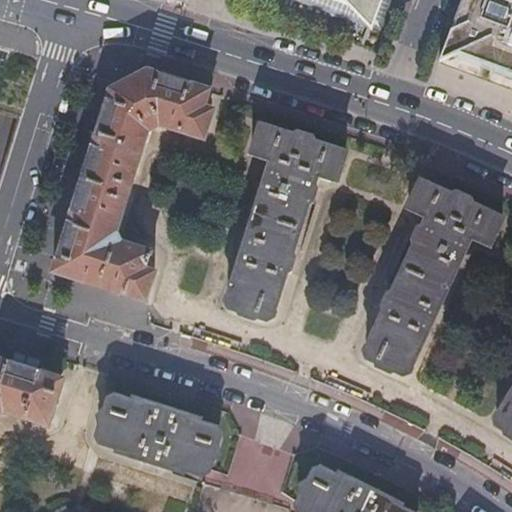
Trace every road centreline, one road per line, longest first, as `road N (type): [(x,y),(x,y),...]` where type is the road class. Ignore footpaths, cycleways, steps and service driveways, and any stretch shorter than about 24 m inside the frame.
road 1 (residential): [(500,511),(266,390),(0,310)]
road 2 (secondary): [(68,13),(390,106)]
road 3 (residential): [(0,235),(68,13)]
road 4 (secondary): [(390,106),(511,154)]
